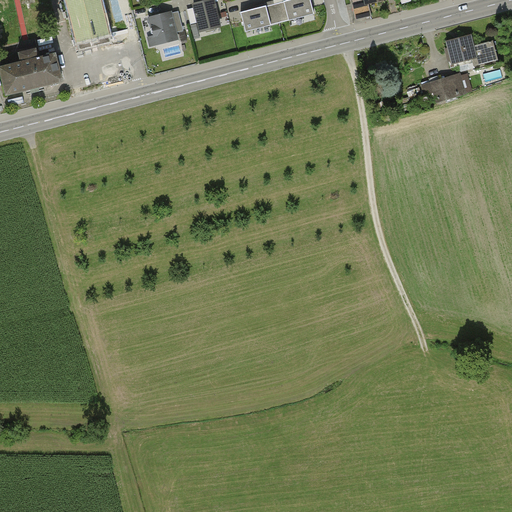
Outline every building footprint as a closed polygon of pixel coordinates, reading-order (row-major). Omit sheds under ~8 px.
[(100,0),(67,0),(78,42),(109,34),(100,0)] [(214,0),(194,5),(195,8),(188,10),(191,23),(198,22),(200,31),(220,26),(214,0)] [(314,14),(310,0),(291,0),(241,13),(246,32),(314,14)] [(171,11),(146,17),(152,46),(178,40),(171,11)] [(470,48),(468,39),(441,45),(446,66),(467,61),(469,69),(495,62),(490,43),(470,48)] [(0,68),(7,94),(62,80),(55,54),(40,57),(38,48),(19,53),(22,62),(0,68)] [(464,96),(458,75),(425,84),(431,105),(464,96)]
